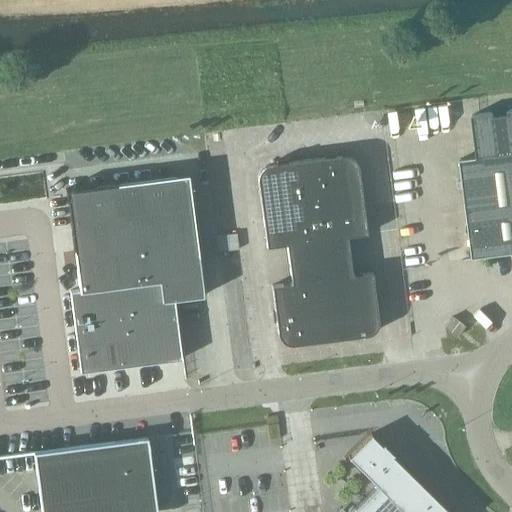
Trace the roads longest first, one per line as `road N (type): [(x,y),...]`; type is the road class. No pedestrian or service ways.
road 1 (unknown): [(410,372),(369,148),(351,128),(298,126),(256,139),(238,159),(268,340),(289,389)]
road 2 (unclassified): [(481,383),(434,369),(188,402)]
